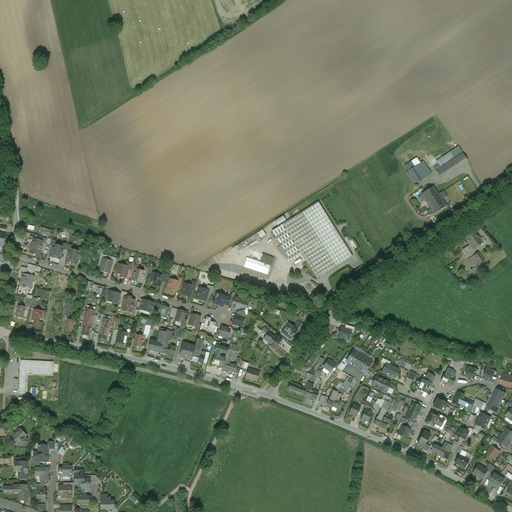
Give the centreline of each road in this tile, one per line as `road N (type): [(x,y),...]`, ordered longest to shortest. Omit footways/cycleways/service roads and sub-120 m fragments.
road 1 (unclassified): [(266,396),(340,303),(511,188)]
road 2 (residential): [(0,330),(266,396)]
road 3 (residential): [(223,316),(11,255)]
